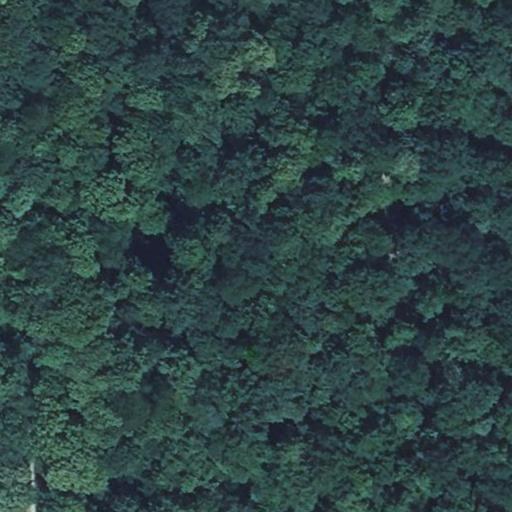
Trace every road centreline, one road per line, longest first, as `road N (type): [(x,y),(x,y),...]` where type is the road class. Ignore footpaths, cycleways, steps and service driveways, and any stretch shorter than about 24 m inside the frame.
road 1 (track): [(346,0),(412,511)]
road 2 (residential): [(0,317),(31,336),(39,511)]
